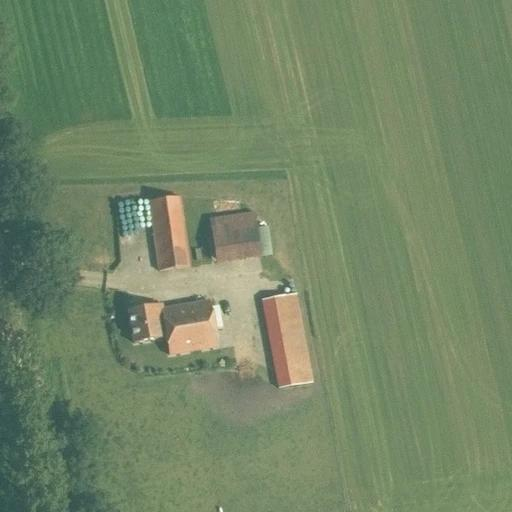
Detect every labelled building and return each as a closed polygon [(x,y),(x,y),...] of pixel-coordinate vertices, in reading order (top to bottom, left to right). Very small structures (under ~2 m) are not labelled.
[(159,272),(189,268),(179,198),(149,202),(159,272)] [(259,258),(259,256),(255,229),(253,214),(209,220),(216,264),(259,258)] [(278,390),(311,384),(295,295),(261,301),(278,390)] [(169,356),(218,348),(209,302),(162,310),(161,305),(155,306),(158,321),(162,320),(169,356)] [(161,339),(158,321),(155,306),(128,311),(134,344),(161,339)]
